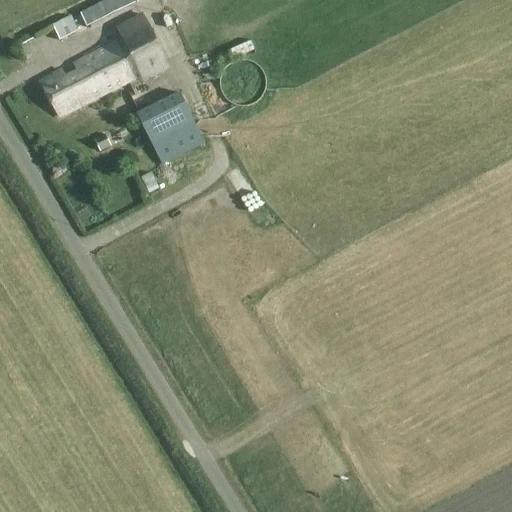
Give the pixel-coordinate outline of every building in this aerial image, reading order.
[(108,0),(80,15),(86,27),(110,15),(110,14),(135,2),(133,0),(108,0)] [(142,81),(168,68),(142,15),(117,28),(122,40),(39,83),(59,118),(139,76),(142,81)] [(71,16),(53,26),(59,41),(77,32),(71,16)] [(266,86),(266,84),(266,81),(266,79),(265,77),(265,75),(264,74),(263,72),(262,70),(261,68),(259,67),(258,65),(256,64),(253,62),(249,61),(245,60),(243,60),(240,60),(236,61),(233,62),(229,64),(227,65),(226,67),(224,68),(223,70),(222,72),(221,74),(220,75),(220,77),(219,79),(219,81),(219,84),(219,86),(219,88),(220,90),(220,92),(221,94),(222,95),(223,97),(224,99),(226,100),(227,102),(229,103),(231,104),(233,105),(236,106),(240,107),(243,107),(245,107),(249,106),(253,105),(254,104),(256,103),(258,102),(259,100),(261,99),(262,97),(263,95),(264,94),(265,92),(265,90),(266,88),(266,86)] [(180,93),(137,115),(161,166),(204,144),(180,93)] [(100,152),(111,146),(105,135),(94,140),(100,152)] [(256,213),(271,205),(255,175),(240,183),(256,213)]
